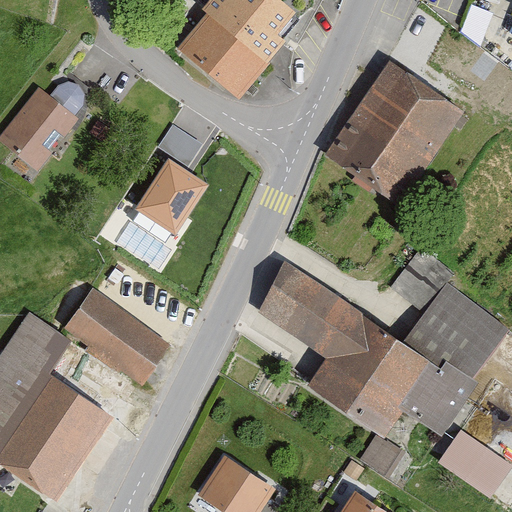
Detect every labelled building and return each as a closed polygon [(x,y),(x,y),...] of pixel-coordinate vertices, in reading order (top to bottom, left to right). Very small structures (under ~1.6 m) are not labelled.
[(179,0),(204,18),(266,71),(316,13),(296,0),(179,0)] [(178,51),(236,103),(266,71),(204,18),(178,51)] [(395,211),(463,116),(388,63),(320,158),(395,211)] [(71,116),(78,109),(82,98),(76,88),(65,84),(55,90),(49,100),(71,116)] [(0,151),(34,177),(76,121),(71,116),(49,100),(37,90),(0,140),(0,151)] [(160,147),(191,164),(204,140),(173,123),(160,147)] [(206,182),(169,159),(138,207),(175,230),(206,182)] [(471,395),(467,392),(510,332),(446,287),(403,347),(285,263),(252,310),(327,363),(308,389),(375,441),(377,438),(383,441),(401,416),(438,442),(471,395)] [(0,459),(59,499),(128,393),(133,397),(168,353),(92,293),(60,332),(30,312),(0,357),(0,459)] [(437,466),(490,501),(511,468),(511,467),(459,432),(437,466)] [(360,464),(387,481),(404,455),(383,441),(377,438),(375,441),(360,464)] [(218,511),(259,511),(273,492),(223,459),(197,497),(218,511)] [(383,511),(352,492),(339,511),(383,511)]
